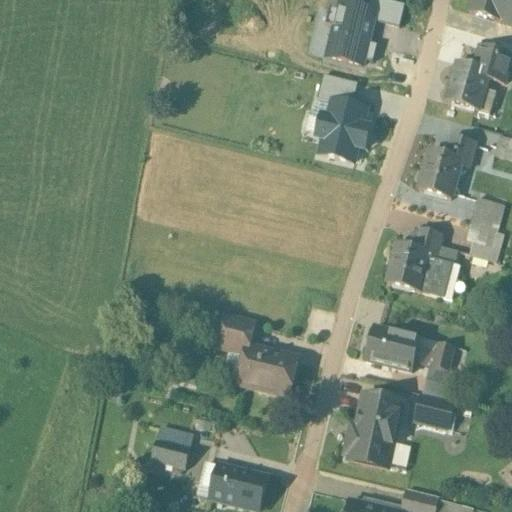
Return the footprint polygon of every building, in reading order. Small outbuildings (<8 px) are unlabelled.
[(511,0),(473,0),(469,17),(511,29),(511,0)] [(329,28),(323,58),(370,68),(380,23),(401,28),(405,7),(376,1),(373,14),(326,4),(321,26),(329,28)] [(511,76),(511,55),(480,47),(475,66),(459,61),(447,104),(484,114),(493,83),(509,88),(511,76)] [(310,161),(354,168),(364,109),(320,101),(318,116),(306,114),(301,141),(313,143),(310,161)] [(511,136),(503,135),(501,155),(511,156),(511,136)] [(452,140),(446,159),(430,155),(425,170),(419,194),(451,203),(460,170),(468,173),(476,146),(452,140)] [(510,204),(482,195),(472,238),(501,245),(510,204)] [(464,235),(465,226),(447,223),(445,232),(464,235)] [(451,304),(461,267),(438,261),(443,239),(416,232),(412,250),(395,246),(384,288),(451,304)] [(421,341),(373,329),(364,366),(412,378),(421,341)] [(297,363),(247,351),(239,382),(240,382),(240,388),(259,392),(261,396),(267,397),(271,395),(289,400),(297,368),(297,363)] [(403,406),(363,398),(355,439),(348,438),(344,459),(350,460),(349,465),(388,473),(403,406)] [(454,407),(422,399),(416,425),(447,433),(454,407)] [(199,431),(160,424),(155,462),(192,469),(199,431)] [(259,511),(267,480),(219,469),(211,503),(246,511),(259,511)] [(470,511),(471,507),(412,487),(409,507),(427,511),(470,511)] [(389,511),(349,503),(346,511),(389,511)]
